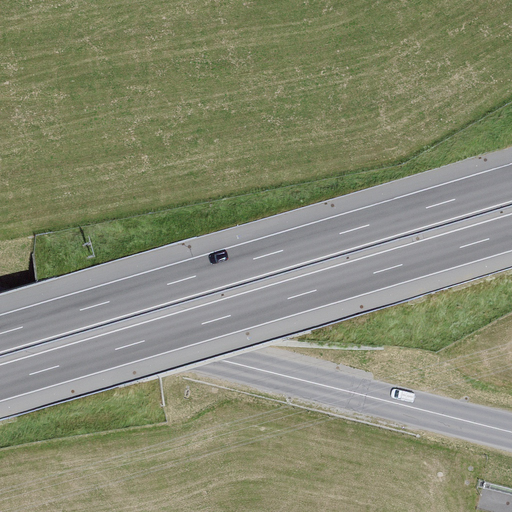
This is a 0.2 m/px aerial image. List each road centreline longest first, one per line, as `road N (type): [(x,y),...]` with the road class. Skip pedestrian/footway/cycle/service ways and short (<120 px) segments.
road 1 (motorway): [(511,182),(0,334)]
road 2 (motorway): [(0,381),(511,231)]
road 3 (primary): [(511,431),(0,303)]
